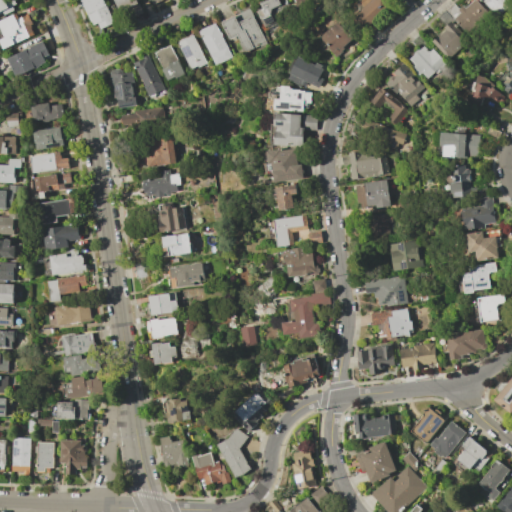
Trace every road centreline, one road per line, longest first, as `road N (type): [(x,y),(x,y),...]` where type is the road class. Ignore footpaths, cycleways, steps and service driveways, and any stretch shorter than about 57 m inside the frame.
road 1 (residential): [(0,502),(218,511),(247,503),(265,480),(285,421),(302,406),(469,379),(511,347)]
road 2 (residential): [(436,0),(364,63),(335,110),(327,142),(345,292),(329,432),(338,479),(358,511)]
road 3 (tertiary): [(55,0),(82,78),(138,454),(157,511)]
road 4 (residential): [(0,104),(209,0)]
